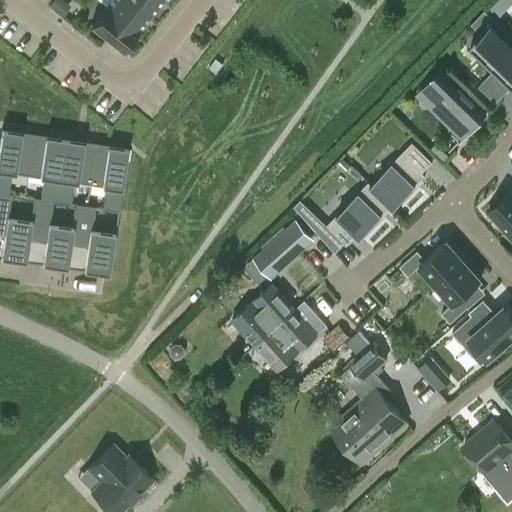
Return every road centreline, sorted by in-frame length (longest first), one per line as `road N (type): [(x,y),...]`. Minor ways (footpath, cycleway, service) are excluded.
road 1 (residential): [(255,511),(145,396),(94,361),(0,316)]
road 2 (unknown): [(94,361),(157,236),(172,187),(176,139),(139,79)]
road 3 (residential): [(7,0),(128,93),(203,0)]
road 4 (residential): [(331,511),(511,360)]
road 5 (residential): [(451,204),(341,292)]
